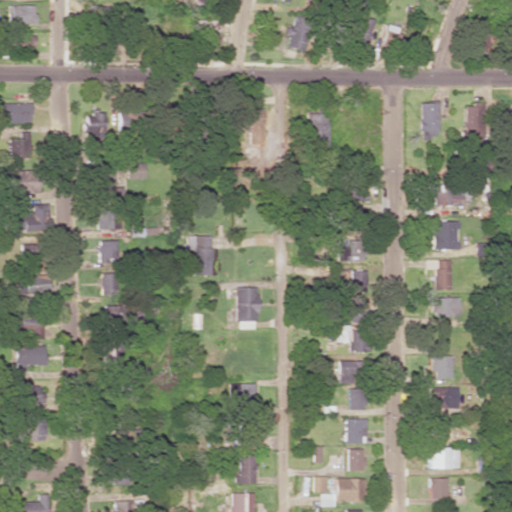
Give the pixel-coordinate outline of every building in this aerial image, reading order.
[(32,5),(7,5),(7,24),(32,23),(32,5)] [(362,22),(353,21),(350,50),(365,51),(368,19),(362,18),(362,22)] [(286,28),(281,46),(299,51),(307,23),(291,19),(288,28),(286,28)] [(213,50),(214,20),(192,20),(191,50),(213,50)] [(380,44),(394,46),(397,27),(383,25),(380,44)] [(470,48),(484,51),(488,35),(474,32),(470,48)] [(32,35),(12,36),(12,50),(32,49),(32,35)] [(0,122),(25,122),(25,114),(28,114),(27,102),(0,102),(0,122)] [(435,102),(415,103),(416,136),(436,136),(435,102)] [(482,103),(471,102),(471,106),(464,106),(462,145),(480,145),(482,103)] [(255,119),(269,118),(268,104),(254,105),(255,119)] [(129,130),(128,109),(114,110),(115,131),(129,130)] [(324,146),(325,114),(304,113),(303,146),(324,146)] [(101,114),(81,114),(82,137),(102,137),(101,114)] [(6,158),(24,158),(23,139),(5,139),(6,158)] [(141,178),(141,163),(124,164),(124,178),(141,178)] [(2,192),(34,193),(34,171),(2,171),(2,192)] [(111,172),(91,172),(91,197),(115,197),(115,187),(111,187),(111,172)] [(430,185),(430,206),(460,205),(460,185),(430,185)] [(93,219),(94,229),(108,229),(107,209),(89,210),(89,219),(93,219)] [(15,210),(15,220),(11,220),(12,231),(38,230),(38,210),(15,210)] [(428,249),(455,249),(455,221),(428,221),(428,249)] [(191,275),(208,274),(207,236),(185,236),(185,249),(191,249),(191,275)] [(113,241),(94,240),(94,261),(112,262),(113,241)] [(17,268),(33,269),(33,244),(17,244),(17,268)] [(357,244),(343,245),(344,261),(357,260),(357,244)] [(430,290),(447,289),(446,260),(421,260),(421,269),(430,269),(430,290)] [(340,280),(341,292),(363,292),(362,270),(346,270),(347,280),(340,280)] [(112,273),(96,273),(96,295),(113,294),(112,273)] [(44,293),(44,276),(16,276),(17,293),(44,293)] [(252,287),(232,287),(233,329),(253,328),(252,287)] [(455,299),(423,299),(423,317),(455,316),(455,299)] [(347,302),(344,319),(357,321),(360,305),(347,302)] [(100,324),(137,323),(137,313),(125,314),(125,304),(100,305),(100,324)] [(8,315),(8,331),(29,331),(28,339),(38,339),(39,316),(8,315)] [(331,341),(345,342),(345,351),(360,352),(360,330),(347,330),(347,325),(332,325),(331,341)] [(120,368),(119,342),(104,343),(106,368),(120,368)] [(22,364),(41,364),(42,346),(12,345),(11,376),(21,377),(22,364)] [(448,355),(428,355),(427,378),(448,378),(448,355)] [(333,383),(355,384),(356,361),(333,360),(333,383)] [(251,383),(227,383),(227,411),(251,411),(251,383)] [(12,384),(12,402),(40,403),(40,385),(12,384)] [(344,410),(361,410),(361,387),(344,388),(344,410)] [(452,387),(428,387),(428,408),(452,407),(452,387)] [(251,417),(233,416),(232,447),(250,448),(251,417)] [(428,437),(443,437),(444,417),(428,417),(428,437)] [(362,418),(341,418),(340,443),(362,443),(362,418)] [(40,440),(40,419),(14,420),(15,441),(40,440)] [(135,429),(121,429),(122,424),(106,424),(106,439),(135,440),(135,429)] [(455,447),(424,447),(424,468),(455,468),(455,447)] [(343,470),(360,471),(361,449),(344,448),(343,470)] [(251,453),(235,454),(236,475),(231,475),(231,484),(251,483),(251,453)] [(322,477),(310,476),(310,492),(322,492),(322,477)] [(424,478),(425,499),(444,498),(443,477),(424,478)] [(331,501),(358,501),(357,478),(331,478),(331,501)] [(250,511),(250,493),(226,493),(226,511),(250,511)] [(317,506),(331,506),(330,493),(317,493),(317,506)] [(34,500),(10,501),(10,511),(44,511),(44,494),(34,494),(34,500)] [(127,511),(128,500),(110,500),(109,511),(127,511)]
